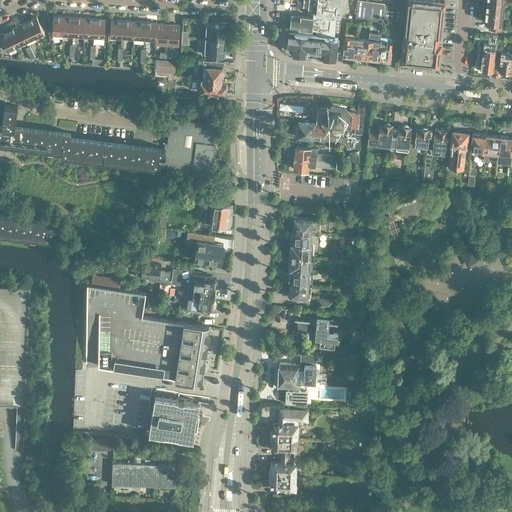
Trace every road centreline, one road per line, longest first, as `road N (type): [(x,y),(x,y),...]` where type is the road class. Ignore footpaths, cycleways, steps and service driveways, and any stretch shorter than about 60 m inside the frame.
road 1 (secondary): [(229,511),(253,247),(256,74)]
road 2 (unclassified): [(456,92),(256,74)]
road 3 (residential): [(93,0),(256,10)]
road 4 (residential): [(148,124),(42,112),(22,95),(0,91)]
